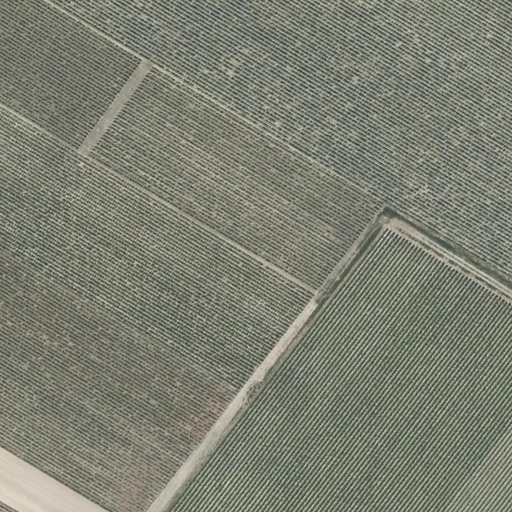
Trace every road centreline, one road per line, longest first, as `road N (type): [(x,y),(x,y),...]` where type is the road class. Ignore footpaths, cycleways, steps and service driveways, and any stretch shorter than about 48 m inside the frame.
road 1 (track): [(156,511),(386,216)]
road 2 (track): [(0,265),(143,70)]
